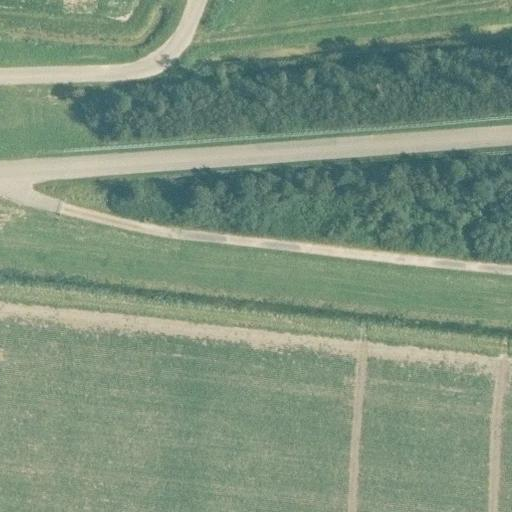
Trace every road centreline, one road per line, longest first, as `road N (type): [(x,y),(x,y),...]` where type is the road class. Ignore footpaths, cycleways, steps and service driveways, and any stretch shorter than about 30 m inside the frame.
road 1 (track): [(511,276),(78,217),(0,185)]
road 2 (unclassified): [(0,175),(511,138)]
road 3 (unclassified): [(0,77),(135,70),(183,37),(199,0)]
